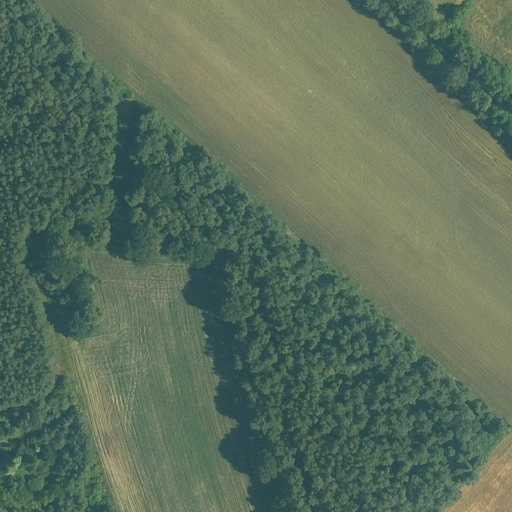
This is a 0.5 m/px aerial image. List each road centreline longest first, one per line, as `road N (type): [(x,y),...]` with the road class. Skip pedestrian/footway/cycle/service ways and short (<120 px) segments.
road 1 (track): [(114,511),(40,288),(49,244),(120,211),(260,246),(315,511)]
road 2 (residential): [(389,0),(511,110)]
